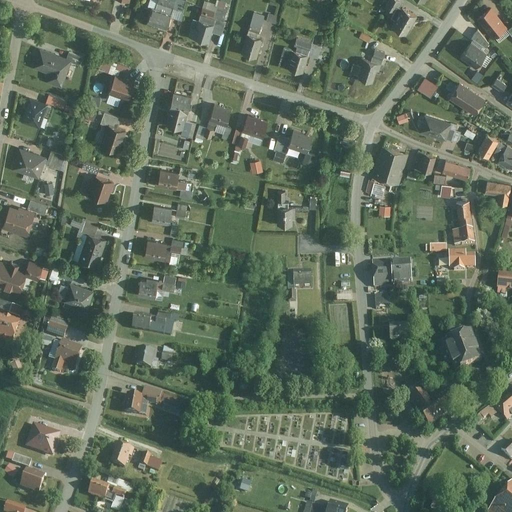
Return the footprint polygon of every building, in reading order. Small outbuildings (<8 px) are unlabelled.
[(171,31),(176,15),(158,10),(161,0),(153,0),(151,9),(156,10),(152,25),(171,31)] [(187,0),(176,0),(176,2),(167,0),(161,0),(158,10),(176,15),(178,10),(186,13),(190,1),(187,0)] [(402,0),(390,0),(387,5),(398,12),(403,15),(406,10),(399,5),(402,0)] [(212,9),(200,6),(197,19),(202,20),(217,24),(220,12),(228,14),(230,6),(213,2),(212,9)] [(507,29),(491,8),(476,19),(492,40),(507,29)] [(421,19),(406,10),(403,15),(398,12),(393,19),(399,23),(395,30),(408,38),(421,19)] [(279,23),(281,14),(271,11),(268,19),(279,23)] [(267,18),(256,14),(252,29),(263,33),(267,18)] [(202,20),(197,42),(223,48),(226,34),(227,26),(217,24),(202,20)] [(263,33),(252,29),(243,55),(260,61),(267,40),(261,38),(263,33)] [(372,39),(363,33),(360,39),(368,44),(372,39)] [(333,49),(302,39),(300,47),(313,51),(311,57),(318,59),(320,51),(331,55),(333,49)] [(492,54),(476,42),(463,60),(479,72),(492,54)] [(313,51),(300,47),(299,51),(289,48),(285,66),(307,72),(311,57),(313,51)] [(70,60),(42,50),(36,67),(52,73),(49,83),(64,89),(74,61),(70,60)] [(385,54),(375,52),(373,63),(383,65),(385,54)] [(87,57),(72,53),(70,60),(74,61),(85,65),(87,57)] [(378,87),(383,65),(373,63),(367,61),(367,65),(361,64),(359,76),(363,77),(362,84),(378,87)] [(511,79),(511,78),(504,73),(496,85),(505,91),(511,79)] [(138,82),(118,77),(113,96),(133,101),(138,82)] [(439,88),(429,80),(422,89),(432,97),(439,88)] [(476,95),(461,85),(453,98),(467,107),(476,95)] [(184,132),(193,100),(175,95),(166,127),(184,132)] [(467,107),(479,116),(488,103),(476,95),(467,107)] [(65,102),(52,98),(50,104),(64,108),(65,102)] [(49,107),(32,101),(25,120),(43,126),(49,107)] [(68,102),(65,110),(74,114),(77,105),(68,102)] [(231,126),(235,114),(214,106),(206,128),(214,131),(218,121),(231,126)] [(87,107),(85,115),(95,119),(98,111),(87,107)] [(120,117),(102,113),(100,122),(118,126),(120,117)] [(406,113),(397,116),(399,124),(408,122),(406,113)] [(267,140),(271,124),(245,116),(238,138),(247,141),(249,135),(267,140)] [(455,124),(426,117),(422,133),(458,142),(460,134),(453,132),(455,124)] [(128,131),(110,127),(105,148),(123,152),(128,131)] [(467,129),(466,133),(474,137),(476,133),(467,129)] [(313,156),(318,140),(294,133),(291,140),(289,149),(313,156)] [(501,143),(487,135),(479,151),(493,159),(501,143)] [(291,140),(279,137),(276,152),(284,154),(285,148),(289,149),(291,140)] [(467,142),(466,150),(474,151),(475,142),(467,142)] [(511,147),(506,144),(496,163),(511,171),(511,147)] [(398,186),(409,156),(393,150),(382,180),(398,186)] [(47,159),(22,151),(15,169),(40,178),(47,159)] [(67,157),(54,152),(50,165),(63,169),(67,157)] [(433,174),(438,159),(421,153),(415,168),(433,174)] [(253,172),(264,171),(263,159),(252,160),(253,172)] [(71,170),(80,174),(83,165),(74,162),(71,170)] [(472,169),(449,162),(446,174),(469,181),(472,169)] [(101,168),(85,163),(83,170),(99,175),(101,168)] [(181,172),(161,170),(159,186),(179,188),(181,172)] [(447,177),(436,175),(435,183),(446,184),(447,177)] [(112,201),(116,183),(96,179),(92,197),(112,201)] [(385,196),(387,184),(370,181),(368,193),(385,196)] [(503,186),(483,181),(480,194),(500,199),(503,186)] [(55,193),(55,182),(47,182),(47,193),(55,193)] [(290,192),(281,191),(281,203),(289,204),(290,192)] [(466,195),(446,198),(450,220),(455,219),(457,232),(472,230),(466,195)] [(47,205),(31,201),(29,209),(45,213),(47,205)] [(289,204),(281,203),(280,226),(297,226),(297,204),(289,204)] [(190,206),(181,205),(180,213),(190,214),(190,206)] [(175,211),(154,206),(151,221),(171,225),(175,211)] [(36,215),(11,207),(4,228),(29,236),(36,215)] [(392,207),(380,207),(380,217),(392,217),(392,207)] [(99,224),(85,220),(81,231),(96,235),(99,224)] [(474,243),(472,230),(457,232),(452,234),(454,246),(474,243)] [(107,239),(90,235),(84,263),(101,266),(107,239)] [(188,242),(173,239),(172,245),(187,248),(188,242)] [(169,244),(151,240),(147,255),(165,259),(169,244)] [(473,270),(473,256),(463,256),(463,251),(446,251),(446,270),(473,270)] [(393,260),(374,263),(377,289),(395,287),(416,285),(414,264),(394,266),(393,260)] [(30,270),(1,262),(0,265),(0,285),(24,292),(29,277),(30,270)] [(46,265),(32,262),(30,270),(29,277),(43,281),(46,265)] [(75,273),(62,270),(60,278),(73,281),(75,273)] [(180,277),(166,273),(164,283),(162,291),(176,294),(180,277)] [(316,273),(296,273),(296,289),(316,289),(316,273)] [(511,277),(498,276),(495,294),(511,294),(511,277)] [(164,283),(140,280),(138,296),(161,300),(162,291),(164,283)] [(96,290),(69,283),(64,302),(91,308),(96,290)] [(390,308),(390,297),(378,297),(378,309),(390,308)] [(30,309),(13,306),(11,315),(28,319),(30,309)] [(177,314),(159,311),(158,318),(157,325),(166,327),(168,319),(175,321),(177,314)] [(158,318),(128,313),(125,329),(165,336),(166,327),(157,325),(158,318)] [(24,323),(0,316),(0,336),(19,342),(24,323)] [(69,330),(52,325),(51,335),(66,338),(69,330)] [(412,325),(394,325),(394,342),(412,342),(412,325)] [(480,364),(470,334),(439,344),(450,378),(464,373),(462,370),(480,364)] [(72,342),(63,340),(54,373),(62,375),(65,364),(83,369),(88,350),(71,346),(72,342)] [(175,349),(166,347),(163,361),(172,362),(175,349)] [(161,355),(140,352),(139,362),(144,362),(143,369),(154,370),(155,362),(160,363),(161,355)] [(163,394),(145,389),(143,400),(148,401),(152,401),(151,405),(160,406),(163,394)] [(459,406),(448,392),(429,406),(418,391),(407,399),(430,429),(459,406)] [(491,406),(499,417),(510,408),(506,403),(510,400),(506,395),(491,406)] [(143,400),(131,398),(127,416),(145,419),(148,401),(143,400)] [(61,435),(33,425),(25,448),(54,457),(61,435)] [(511,456),(511,443),(509,441),(499,450),(509,460),(511,456)] [(112,448),(119,451),(114,463),(126,467),(130,457),(134,458),(137,450),(114,442),(112,448)] [(154,458),(143,455),(141,466),(151,468),(154,458)] [(34,462),(17,456),(14,464),(31,470),(34,462)] [(16,479),(21,471),(10,464),(5,472),(16,479)] [(44,497),(51,479),(29,471),(22,489),(44,497)] [(123,511),(129,492),(96,483),(93,495),(115,501),(112,510),(118,511),(123,511)] [(511,511),(511,489),(493,511),(511,511)] [(351,511),(352,507),(334,503),(326,507),(324,511),(351,511)]
